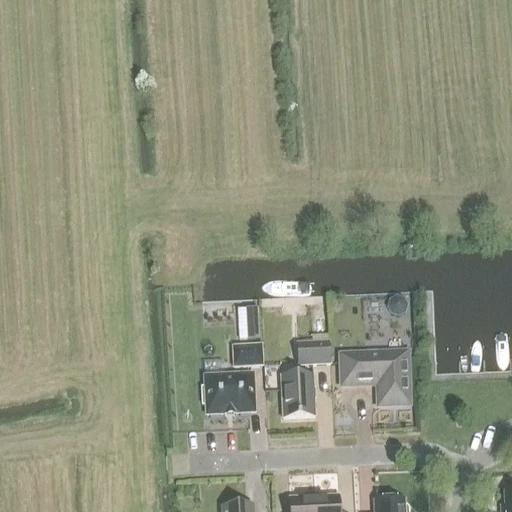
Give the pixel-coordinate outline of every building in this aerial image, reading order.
[(389,302),(387,310),(391,317),(399,319),(405,315),(408,307),(404,300),(396,298),(389,302)] [(257,310),(247,311),(249,341),(259,341),(257,310)] [(297,347),(298,370),(330,368),(329,346),(297,347)] [(233,350),(234,370),(261,368),(260,348),(233,350)] [(341,360),(342,389),(378,387),(379,409),(408,408),(406,357),(341,360)] [(252,377),(204,379),(205,390),(201,390),(202,407),(206,407),(206,417),(254,415),(252,377)] [(312,378),(280,380),(282,422),(314,420),(312,378)] [(511,511),(511,496),(503,497),(504,510),(500,510),(499,511),(511,511)] [(314,500),(314,511),(338,511),(338,499),(314,500)] [(314,511),(314,500),(289,502),(289,511),(314,511)] [(375,504),(375,511),(408,511),(408,510),(405,507),(402,507),(402,503),(375,504)]
